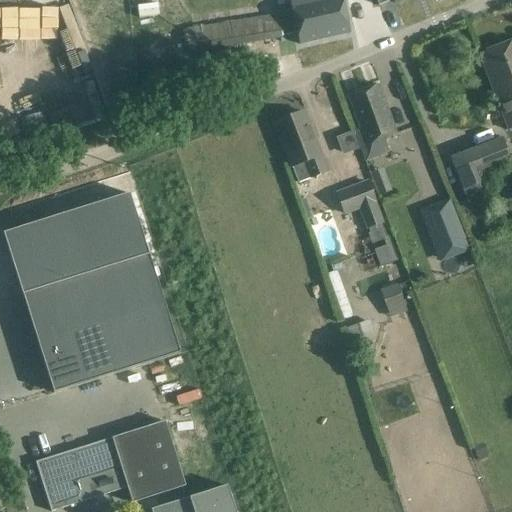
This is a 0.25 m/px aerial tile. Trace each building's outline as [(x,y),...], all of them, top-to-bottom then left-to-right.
[(342,0),(288,0),(292,14),(296,34),(299,45),(350,34),(342,0)] [(157,4),(137,7),(139,18),(158,16),(157,4)] [(234,23),(184,31),(188,52),(235,45),(282,37),(279,16),(234,23)] [(511,41),(479,55),(499,105),(511,100),(511,41)] [(479,55),(478,55),(508,131),(511,129),(511,100),(499,105),(479,55)] [(385,104),(378,85),(348,97),(359,126),(353,128),(366,162),(389,153),(384,140),(397,136),(385,104)] [(310,179),(326,173),(304,113),(274,124),(291,168),(297,184),(310,179)] [(352,132),(335,138),(342,156),(359,150),(352,132)] [(507,156),(500,139),(450,159),(462,191),(479,184),(473,169),(507,156)] [(366,231),(384,224),(368,181),(335,193),(344,216),(358,210),(366,231)] [(129,194),(3,234),(53,394),(180,354),(148,256),(129,194)] [(444,261),(469,251),(449,200),(424,210),(444,261)] [(404,308),(397,285),(380,291),(387,313),(404,308)] [(369,321),(346,329),(353,349),(376,341),(369,321)] [(185,488),(165,422),(54,457),(35,463),(50,511),(52,511),(70,507),(127,489),(132,504),(185,488)] [(234,511),(227,487),(189,498),(192,511),(234,511)] [(192,511),(189,498),(151,510),(151,511),(192,511)]
